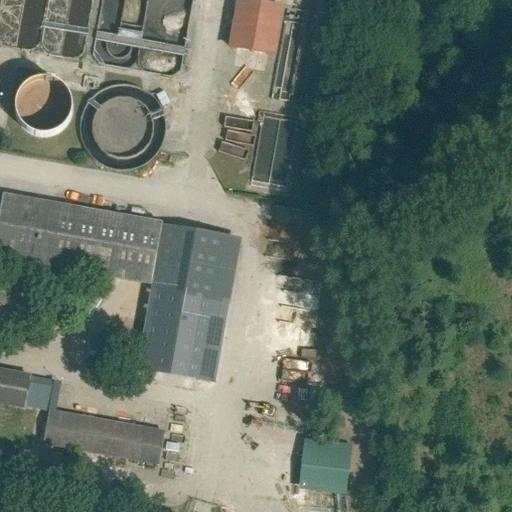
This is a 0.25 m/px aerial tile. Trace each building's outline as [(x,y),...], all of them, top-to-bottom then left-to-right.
[(284,3),(266,0),(234,0),(227,45),(275,54),(284,3)] [(143,67),(177,76),(183,58),(149,48),(143,67)] [(262,120),(257,177),(289,180),(295,123),(262,120)] [(1,190),(0,198),(0,252),(150,278),(161,222),(161,217),(1,190)] [(241,237),(161,222),(150,278),(148,289),(228,304),(241,237)] [(91,322),(100,297),(89,293),(80,318),(91,322)] [(88,325),(101,334),(116,309),(103,301),(88,325)] [(28,368),(0,363),(0,395),(22,399),(28,368)] [(42,437),(155,456),(161,426),(48,406),(42,437)] [(352,444),(304,437),(297,488),(345,495),(352,444)] [(86,469),(84,469),(86,459),(42,451),(35,485),(68,491),(66,500),(80,503),(86,469)]
